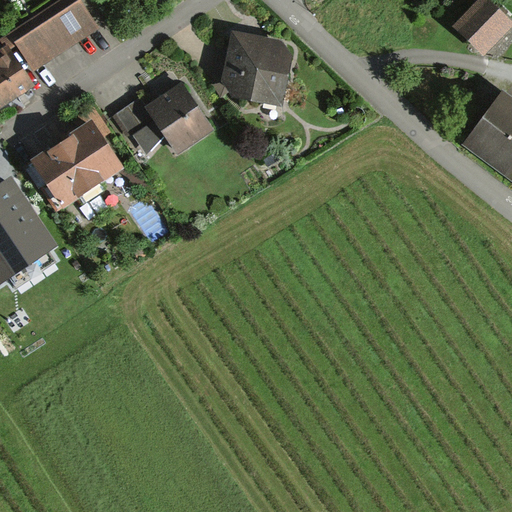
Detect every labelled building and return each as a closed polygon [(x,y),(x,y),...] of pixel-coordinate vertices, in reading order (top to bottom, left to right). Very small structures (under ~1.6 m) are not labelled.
[(80,0),(60,0),(9,32),(33,70),(99,29),(80,0)] [(457,26),(481,50),(507,24),(483,1),(457,26)] [(283,43),(230,30),(218,93),(281,106),(292,55),(283,43)] [(7,45),(0,49),(0,106),(33,85),(7,45)] [(176,154),(215,128),(182,82),(146,107),(139,98),(114,116),(129,136),(132,133),(149,156),(164,136),(176,154)] [(511,105),(500,97),(466,142),(511,175),(511,105)] [(82,127),(32,160),(63,207),(123,167),(102,137),(109,133),(91,105),(75,115),(82,127)] [(0,285),(56,248),(10,180),(0,186),(0,285)]
